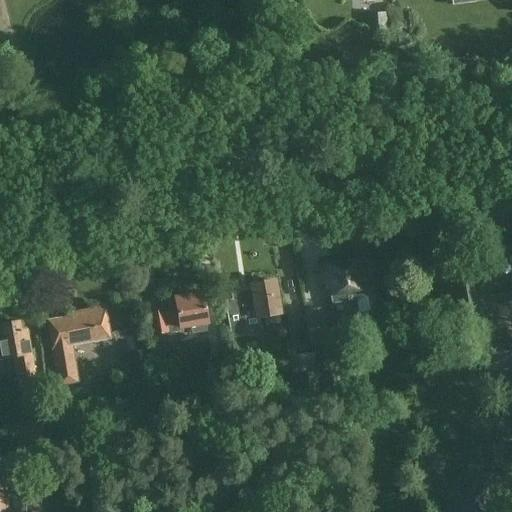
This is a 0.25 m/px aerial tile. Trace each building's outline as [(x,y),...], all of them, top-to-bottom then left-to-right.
[(475,13),(474,0),(449,0),(450,15),(475,13)] [(422,232),(427,263),(453,259),(447,228),(422,232)] [(367,288),(362,263),(317,271),(319,281),(327,280),(331,305),(368,298),(366,288),(367,288)] [(477,308),(470,265),(450,268),(458,311),(477,308)] [(280,314),(274,281),(250,285),(252,297),(240,299),(244,320),(280,314)] [(164,312),(163,310),(149,313),(153,336),(171,332),(171,329),(179,327),(179,329),(207,324),(202,294),(198,295),(198,291),(186,293),(187,297),(174,299),(176,310),(164,312)] [(77,383),(71,346),(110,340),(104,308),(65,315),(66,318),(47,321),(58,386),(77,383)] [(3,340),(0,340),(0,355),(1,360),(12,358),(18,392),(37,389),(27,331),(21,332),(19,323),(0,326),(3,340)] [(511,344),(491,345),(492,361),(511,360),(511,344)] [(338,369),(338,365),(318,368),(319,372),(322,396),(342,393),(338,369)] [(511,369),(503,370),(505,414),(511,413),(511,369)] [(314,373),(296,376),(294,376),(297,400),(317,397),(314,373)] [(132,402),(134,426),(161,423),(159,399),(132,402)] [(41,419),(12,423),(15,446),(44,442),(41,419)] [(232,428),(155,446),(157,454),(169,451),(178,487),(217,477),(210,447),(235,441),(232,428)] [(500,442),(479,445),(481,468),(503,466),(500,442)] [(53,443),(29,447),(31,459),(55,456),(53,443)] [(429,458),(414,461),(416,472),(431,469),(429,458)] [(5,473),(5,470),(0,470),(0,511),(17,511),(15,472),(5,473)] [(482,511),(499,487),(474,470),(446,511),(482,511)]
